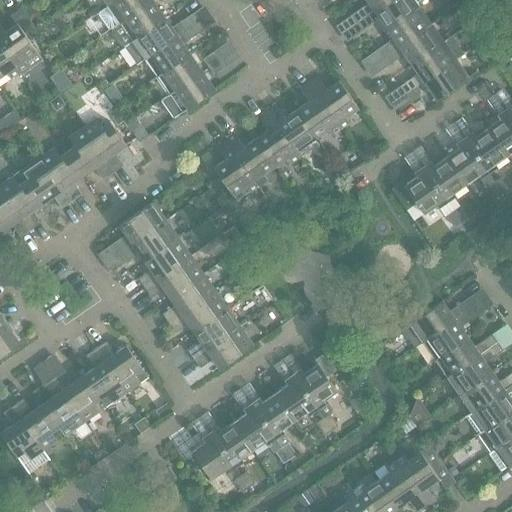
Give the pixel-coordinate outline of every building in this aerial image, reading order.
[(111,30),(113,29),(153,1),(151,0),(116,0),(107,7),(100,12),(100,15),(111,30)] [(365,0),(373,12),(390,0),(365,0)] [(426,0),(390,0),(373,12),(386,30),(419,6),(427,1),(426,0)] [(126,46),(165,19),(153,1),(113,29),(113,32),(121,44),(126,46)] [(381,59),(431,24),(419,6),(386,30),(392,39),(376,51),(381,59)] [(357,24),(368,16),(362,8),(351,15),(357,24)] [(0,45),(19,73),(28,66),(25,61),(37,53),(25,36),(35,29),(21,9),(11,16),(17,25),(5,33),(0,25),(0,45)] [(362,32),(373,24),(368,16),(357,24),(362,32)] [(144,60),(194,25),(189,17),(172,29),(165,19),(126,46),(138,64),(144,60)] [(410,65),(444,42),(431,24),(381,59),(387,67),(404,55),(410,65)] [(183,45),(189,40),(200,33),(194,25),(144,60),(157,77),(190,54),(183,45)] [(444,42),(410,65),(417,75),(412,79),(417,87),(423,83),(456,59),(463,54),(451,36),(444,42)] [(10,79),(19,73),(0,45),(0,78),(6,74),(10,79)] [(208,68),(219,60),(213,53),(203,60),(208,68)] [(169,95),(202,72),(190,54),(157,77),(169,95)] [(456,59),(423,83),(435,101),(469,78),(456,59)] [(214,76),(224,68),(219,60),(208,68),(214,76)] [(96,68),(90,72),(93,76),(99,72),(96,68)] [(169,95),(161,101),(174,119),(182,113),(215,90),(202,72),(169,95)] [(308,83),(340,129),(350,123),(346,118),(358,110),(338,81),(326,89),(318,77),(308,83)] [(106,85),(102,79),(98,82),(102,88),(106,85)] [(406,94),(417,87),(412,79),(401,86),(406,94)] [(331,136),(340,129),(308,83),(299,90),(308,102),(296,110),(316,139),(328,131),(331,136)] [(111,86),(104,91),(113,104),(120,99),(111,86)] [(412,102),(423,95),(417,87),(406,94),(412,102)] [(65,105),(59,96),(49,103),(56,112),(65,105)] [(316,139),(296,110),(285,118),(276,106),(267,112),(299,158),(308,151),(305,147),(316,139)] [(511,119),(505,110),(497,116),(499,120),(487,128),(507,157),(511,153),(511,119)] [(289,164),(299,158),(267,112),(258,119),(266,131),(255,139),(275,168),(286,160),(289,164)] [(119,115),(113,119),(118,126),(124,122),(119,115)] [(139,143),(149,137),(137,119),(127,126),(139,143)] [(82,129),(113,173),(123,166),(115,154),(126,146),(110,123),(102,128),(96,120),(82,129)] [(495,165),(507,157),(487,128),(475,137),(472,133),(464,139),(489,175),(497,169),(495,165)] [(102,181),(113,173),(82,129),(68,139),(74,147),(67,152),(84,176),(94,169),(102,181)] [(275,168),(255,139),(244,147),(235,135),(226,141),(258,187),(267,180),(263,176),(275,168)] [(494,182),(489,175),(464,139),(455,145),(458,149),(446,157),(466,185),(477,177),(485,189),(487,187),(494,182)] [(225,160),(213,168),(236,202),(258,187),(226,141),(216,148),(225,160)] [(84,176),(67,152),(60,157),(54,149),(41,158),(72,202),(82,195),(73,183),(84,176)] [(453,194),(466,185),(446,157),(433,166),(431,162),(423,168),(447,204),(456,198),(453,194)] [(61,210),(72,202),(41,158),(20,172),(42,204),(53,197),(61,210)] [(346,162),(337,168),(343,176),(351,170),(346,162)] [(337,168),(332,173),(336,178),(338,180),(343,176),(337,168)] [(439,209),(447,204),(423,168),(414,174),(416,178),(404,186),(401,182),(391,189),(406,210),(416,204),(423,214),(436,206),(439,209)] [(32,211),(42,204),(20,172),(0,186),(0,187),(30,231),(41,224),(32,211)] [(494,182),(503,194),(509,190),(501,178),(494,182)] [(496,199),(503,194),(494,182),(487,187),(496,199)] [(20,238),(30,231),(0,187),(0,233),(0,234),(12,226),(20,238)] [(209,191),(199,198),(203,203),(213,196),(209,191)] [(119,254),(166,221),(153,203),(119,226),(125,235),(112,244),(119,254)] [(453,211),(461,223),(468,219),(459,207),(453,211)] [(266,212),(263,223),(266,228),(279,220),(271,208),(266,212)] [(221,209),(210,217),(213,221),(224,213),(221,209)] [(454,228),(461,223),(453,211),(446,216),(454,228)] [(144,262),(178,239),(166,221),(119,254),(126,263),(139,254),(144,262)] [(144,289),(190,257),(178,239),(144,262),(150,271),(137,279),(144,289)] [(169,298),(203,274),(190,257),(144,289),(151,299),(163,290),(169,298)] [(171,309),(162,315),(169,325),(215,292),(203,274),(169,298),(175,306),(179,312),(175,315),(171,309)] [(215,292),(169,325),(175,334),(184,328),(180,322),(184,319),(188,325),(194,334),(227,310),(215,292)] [(409,324),(401,330),(414,348),(422,343),(471,308),(466,300),(455,307),(449,312),(442,301),(409,324)] [(434,360),(467,337),(460,328),(477,316),(471,308),(422,343),(434,360)] [(195,344),(187,350),(193,360),(240,328),(227,310),(194,334),(199,342),(204,348),(200,351),(195,344)] [(6,326),(0,329),(0,357),(19,344),(6,326)] [(240,328),(193,360),(200,369),(209,363),(204,357),(208,355),(213,361),(219,370),(253,346),(240,328)] [(447,378),(496,343),(491,335),(474,347),(467,337),(434,360),(447,378)] [(148,378),(142,370),(126,346),(114,354),(106,342),(96,349),(126,393),(148,378)] [(492,373),(485,363),(502,351),(496,343),(447,378),(459,396),(492,373)] [(112,403),(126,393),(96,349),(85,356),(93,369),(84,375),(100,399),(107,394),(112,403)] [(329,404),(326,405),(323,401),(336,392),(326,378),(336,372),(323,354),(313,360),(316,364),(304,373),(301,369),(292,375),(317,411),(318,410),(324,418),(322,419),(331,430),(337,426),(329,414),(332,412),(333,409),(329,404)] [(100,399),(84,375),(73,383),(64,371),(54,378),(85,422),(98,413),(93,404),(100,399)] [(471,413),(511,384),(511,373),(499,383),(492,373),(459,396),(471,413)] [(309,417),(317,411),(292,375),(283,381),(286,385),(274,393),(294,422),(306,413),(309,417)] [(71,432),(85,422),(54,378),(44,385),(52,397),(42,404),(59,428),(60,427),(66,435),(71,431),(71,432)] [(511,396),(511,384),(471,413),(465,418),(477,435),(511,410),(511,401),(510,398),(511,396)] [(259,398),(251,404),(276,440),(281,447),(290,459),(296,455),(288,443),(290,441),(282,430),(294,422),(274,393),(262,402),(259,398)] [(417,399),(410,417),(415,425),(430,414),(418,398),(417,399)] [(59,428),(42,404),(32,412),(23,399),(13,406),(44,451),(57,441),(52,433),(59,428)] [(267,446),(276,440),(251,404),(242,410),(245,414),(233,422),(253,450),(265,442),(267,446)] [(30,460),(44,451),(13,406),(2,414),(11,426),(0,433),(0,434),(16,457),(24,452),(30,460)] [(511,410),(484,431),(477,435),(490,453),(496,449),(511,437),(511,410)] [(324,435),(331,430),(322,419),(316,423),(324,435)] [(240,459),(253,450),(233,422),(221,431),(218,427),(210,433),(234,468),(243,463),(240,459)] [(226,474),(234,468),(210,433),(201,439),(204,443),(191,451),(210,480),(223,471),(226,474)] [(429,443),(436,453),(445,446),(439,436),(429,443)] [(511,437),(490,453),(503,471),(511,464),(511,437)] [(404,455),(395,462),(426,507),(435,501),(427,488),(439,480),(445,489),(455,483),(453,479),(440,461),(429,445),(419,452),(407,460),(404,455)] [(283,464),(290,459),(281,447),(275,452),(283,464)] [(416,511),(419,511),(426,507),(395,462),(385,468),(389,473),(377,481),(397,509),(409,501),(416,511)] [(167,486),(176,479),(168,467),(158,474),(167,486)] [(338,469),(326,478),(333,487),(345,478),(338,469)] [(240,476),(248,488),(255,484),(246,472),(240,476)] [(456,479),(462,486),(468,482),(463,474),(456,479)] [(241,493),(248,488),(240,476),(233,481),(241,493)] [(393,511),(397,509),(377,481),(366,489),(363,484),(353,491),(368,511),(393,511)] [(50,488),(42,494),(46,500),(50,498),(54,495),(50,488)] [(368,511),(353,491),(344,497),(347,502),(336,509),(337,511),(368,511)] [(305,492),(297,498),(304,508),(312,502),(305,492)]
